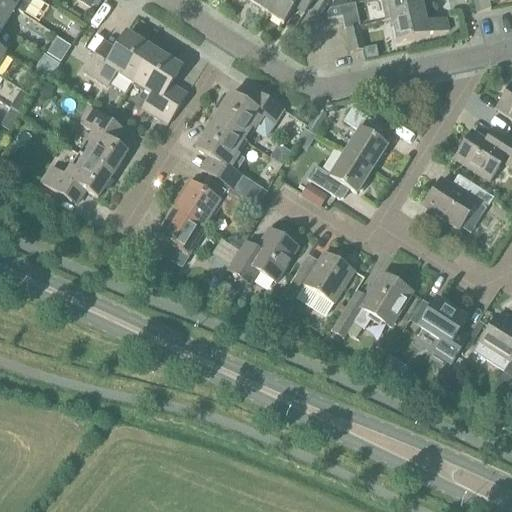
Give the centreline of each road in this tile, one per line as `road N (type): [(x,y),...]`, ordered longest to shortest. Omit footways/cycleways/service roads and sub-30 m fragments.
road 1 (secondary): [(511,488),(0,256)]
road 2 (secondary): [(0,277),(498,511)]
road 3 (residential): [(477,57),(321,89),(228,43)]
road 4 (residential): [(115,229),(228,43)]
road 5 (residential): [(391,231),(388,214),(477,57)]
road 6 (residential): [(511,288),(469,284),(391,231)]
